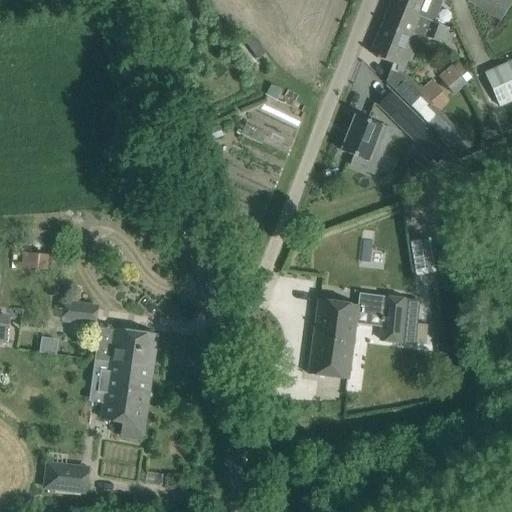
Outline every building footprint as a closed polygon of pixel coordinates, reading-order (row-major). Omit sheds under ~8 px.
[(391,0),(389,6),(429,22),(431,23),(440,0),(391,0)] [(511,0),(468,0),(501,20),(511,3),(511,0)] [(423,38),(429,22),(389,6),(370,54),(377,56),(376,58),(392,65),(398,67),(402,57),(405,58),(410,60),(414,49),(419,36),(423,38)] [(429,22),(423,38),(429,40),(441,44),(446,29),(435,25),(431,23),(429,22)] [(458,61),(438,77),(452,93),(472,77),(458,61)] [(511,62),(484,74),(499,108),(511,101),(511,62)] [(379,106),(435,163),(448,150),(392,93),(379,106)] [(427,102),(415,114),(451,149),(452,150),(464,138),(427,102)] [(341,151),(354,156),(351,166),(374,175),(390,131),(355,117),(341,151)] [(29,268),(45,268),(46,255),(29,254),(29,268)] [(415,344),(418,301),(382,297),(379,341),(415,344)] [(358,307),(338,304),(318,301),(308,374),(348,379),(358,307)] [(95,315),(62,310),(60,329),(93,333),(95,315)] [(0,342),(6,344),(9,315),(0,313),(0,342)] [(113,332),(109,364),(151,369),(156,337),(136,334),(113,332)] [(43,337),(42,351),(59,352),(60,338),(43,337)] [(101,420),(123,423),(120,437),(141,440),(151,369),(109,364),(101,420)] [(86,470),(47,465),(44,489),(84,494),(86,470)]
